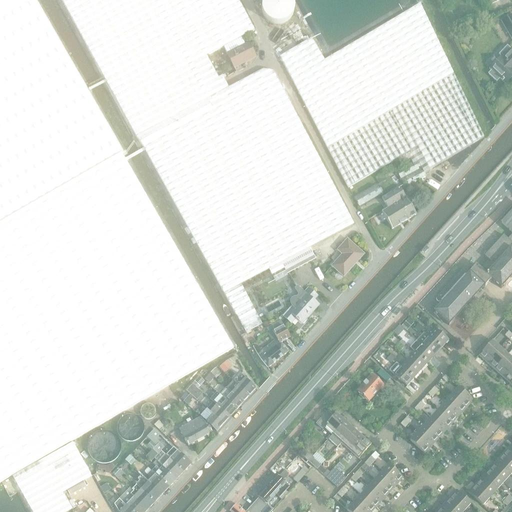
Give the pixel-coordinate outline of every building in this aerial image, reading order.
[(0,0),(0,481),(233,348),(119,152),(34,0),(0,0)] [(241,38),(253,32),(241,8),(236,0),(62,0),(68,9),(138,136),(138,140),(170,196),(174,201),(236,315),(245,333),(261,324),(252,307),(309,277),(303,267),(316,260),(310,249),(355,228),(275,74),(265,71),(229,89),(201,103),(183,68),(206,56),(217,51),(224,47),(227,54),(245,45),(241,38)] [(311,38),(280,56),(294,83),(347,187),(348,186),(397,159),(400,164),(410,159),(412,163),(417,160),(412,152),(416,147),(401,121),(458,85),(421,8),(419,4),(324,61),(311,38)] [(511,40),(511,14),(500,21),(511,40)] [(227,54),(234,68),(255,57),(249,43),(245,45),(227,54)] [(511,50),(511,49),(507,45),(498,55),(501,57),(490,69),(491,70),(487,74),(496,83),(500,78),(506,84),(511,77),(511,50)] [(229,89),(219,71),(215,73),(206,56),(183,68),(201,103),(229,89)] [(443,117),(439,121),(447,127),(431,144),(439,152),(444,147),(446,148),(451,142),(457,136),(458,137),(460,135),(461,135),(461,134),(463,131),(464,132),(464,131),(466,129),(463,126),(470,119),(469,118),(468,116),(460,100),(461,100),(460,99),(453,107),(448,113),(447,112),(444,115),(442,117),(443,117)] [(412,163),(407,165),(396,171),(405,188),(426,177),(417,160),(412,163)] [(378,183),(353,196),(360,208),(384,194),(378,183)] [(407,220),(416,215),(399,187),(381,198),(385,204),(391,200),(394,205),(397,203),(407,220)] [(385,204),(388,208),(381,212),(392,230),(407,220),(397,203),(394,205),(391,200),(385,204)] [(466,275),(465,275),(466,273),(466,271),(464,270),(463,270),(461,271),(437,297),(436,299),(436,300),(438,302),(440,302),(441,301),(442,302),(433,311),(449,325),(491,279),(501,289),(511,276),(511,211),(501,224),(511,234),(507,240),(503,236),(484,256),(489,261),(481,269),(476,265),(466,275)] [(353,262),(362,252),(347,239),(338,250),(342,254),(332,266),(344,277),(355,264),(353,262)] [(292,307),(283,316),(291,323),(296,318),(302,324),(310,315),(308,314),(317,304),(313,301),(317,296),(308,288),(304,292),(297,286),(295,288),(295,289),(295,290),(297,293),(298,294),(298,295),(298,296),(297,296),(296,297),(295,297),(293,298),(292,299),(291,301),(291,303),(292,305),(292,306),(292,307)] [(275,336),(277,338),(280,344),(281,343),(290,338),(281,321),(267,328),(272,338),(275,336)] [(441,349),(448,341),(435,329),(428,337),(441,349)] [(428,337),(421,344),(434,356),(441,349),(428,337)] [(288,352),(281,343),(280,344),(277,338),(262,351),(258,345),(254,347),(260,359),(268,368),(288,352)] [(478,356),(486,363),(499,348),(491,341),(478,356)] [(421,344),(414,352),(427,364),(434,356),(421,344)] [(486,363),(494,369),(507,355),(499,348),(486,363)] [(414,352),(407,359),(420,371),(427,364),(414,352)] [(494,369),(501,376),(511,364),(511,359),(507,355),(494,369)] [(229,359),(226,361),(230,366),(233,364),(237,360),(235,356),(229,359)] [(407,359),(400,367),(413,379),(420,371),(407,359)] [(226,361),(219,368),(224,374),(231,367),(230,366),(226,361)] [(413,379),(400,367),(396,363),(389,371),(406,386),(413,379)] [(511,364),(501,376),(509,383),(511,379),(511,364)] [(210,373),(216,378),(220,374),(215,368),(210,373)] [(380,369),(376,374),(387,383),(391,378),(380,369)] [(210,373),(204,380),(209,384),(214,378),(210,373)] [(256,388),(241,375),(240,377),(238,375),(233,381),(249,396),(256,388)] [(386,390),(387,388),(371,375),(366,381),(365,381),(362,384),(363,384),(357,392),(368,402),(379,390),(381,391),(384,388),(386,390)] [(233,381),(226,388),(242,403),(249,396),(233,381)] [(192,384),(186,391),(190,394),(193,398),(197,400),(203,394),(192,384)] [(466,409),(473,401),(458,387),(451,395),(466,409)] [(226,388),(225,388),(219,395),(236,410),(242,403),(226,388)] [(188,396),(183,402),(187,405),(193,398),(190,394),(188,396)] [(219,395),(213,402),(229,417),(236,410),(219,395)] [(451,395),(444,403),(459,416),(466,409),(451,395)] [(213,402),(206,409),(223,424),(229,417),(213,402)] [(444,403),(437,411),(452,424),(459,416),(444,403)] [(201,417),(205,421),(217,432),(223,424),(206,409),(200,417),(201,417)] [(347,419),(338,410),(333,416),(328,410),(316,423),(323,429),(324,427),(331,434),(332,435),(347,419)] [(437,411),(430,418),(445,431),(452,424),(437,411)] [(201,417),(179,430),(188,446),(211,433),(205,421),(201,417)] [(165,418),(160,423),(163,426),(165,428),(170,423),(165,418)] [(430,418),(424,426),(438,439),(445,431),(430,418)] [(331,434),(327,438),(337,447),(341,442),(341,443),(356,426),(347,419),(332,435),(331,434)] [(341,443),(350,451),(364,434),(356,426),(341,443)] [(424,426),(417,433),(431,446),(438,439),(424,426)] [(154,429),(147,437),(156,446),(159,443),(155,440),(160,435),(154,429)] [(417,433),(410,441),(424,454),(431,446),(417,433)] [(350,451),(358,459),(373,442),(364,434),(350,451)] [(160,451),(168,443),(163,439),(159,443),(156,446),(156,447),(160,451)] [(151,442),(147,446),(152,450),(156,446),(151,442)] [(73,443),(44,459),(56,481),(63,493),(92,477),(73,443)] [(156,447),(149,454),(153,459),(160,451),(156,447)] [(511,449),(509,447),(502,455),(511,463),(511,449)] [(183,473),(191,464),(173,448),(166,455),(165,456),(183,473)] [(304,449),(299,454),(308,462),(308,461),(312,457),(304,449)] [(125,460),(129,464),(131,466),(135,461),(129,455),(125,460)] [(165,455),(158,462),(158,463),(176,480),(183,473),(165,456),(166,455),(165,455)] [(511,463),(502,455),(495,462),(510,475),(511,472),(511,463)] [(297,456),(279,476),(279,477),(283,480),(302,460),(297,456)] [(312,457),(308,461),(317,469),(320,465),(321,465),(312,457)] [(44,459),(12,477),(31,511),(67,511),(72,509),(71,508),(68,502),(56,481),(44,459)] [(158,462),(156,460),(153,464),(156,466),(151,471),(169,488),(176,480),(158,463),(158,462)] [(495,462),(488,470),(503,483),(510,475),(495,462)] [(98,470),(105,471),(105,474),(109,474),(115,468),(111,464),(106,466),(99,465),(98,470)] [(276,464),(269,470),(274,474),(280,468),(276,464)] [(317,469),(323,474),(326,477),(330,472),(327,470),(326,471),(320,465),(317,469)] [(396,486),(403,478),(388,465),(381,473),(396,486)] [(337,487),(346,478),(334,467),(330,472),(326,477),(337,487)] [(117,468),(111,473),(118,479),(123,474),(117,468)] [(297,484),(305,474),(301,470),(292,480),(297,484)] [(488,470),(481,478),(496,491),(503,483),(488,470)] [(151,471),(148,475),(145,472),(141,476),(161,496),(169,488),(151,471)] [(381,473),(375,480),(389,493),(396,486),(381,473)] [(355,483),(359,479),(354,475),(350,479),(355,483)] [(141,476),(138,479),(139,481),(135,485),(140,490),(154,504),(161,496),(141,476)] [(270,511),(272,510),(271,508),(267,504),(275,495),(279,498),(289,487),(285,483),(283,480),(279,477),(271,486),(269,484),(265,488),(267,489),(246,511),(244,511),(236,504),(229,511),(270,511)] [(481,478),(475,485),(489,498),(496,491),(481,478)] [(375,480),(368,488),(382,501),(389,493),(375,480)] [(83,482),(67,491),(70,496),(86,487),(83,482)] [(475,485),(468,493),(482,506),(489,498),(475,485)] [(133,491),(132,491),(129,488),(119,499),(132,511),(146,511),(147,511),(130,495),(133,491)] [(368,488),(361,495),(375,508),(382,501),(368,488)] [(147,511),(150,508),(154,504),(140,490),(137,493),(133,490),(132,491),(133,491),(130,495),(147,511)] [(463,511),(466,508),(470,504),(456,491),(449,499),(463,511)] [(361,495),(354,503),(364,511),(371,511),(375,508),(361,495)] [(132,511),(119,499),(114,505),(117,511),(132,511)] [(449,499),(442,506),(448,511),(462,511),(463,511),(449,499)] [(72,500),(68,502),(71,508),(72,509),(76,507),(72,500)] [(364,511),(354,503),(349,508),(347,511),(348,511),(364,511)]
